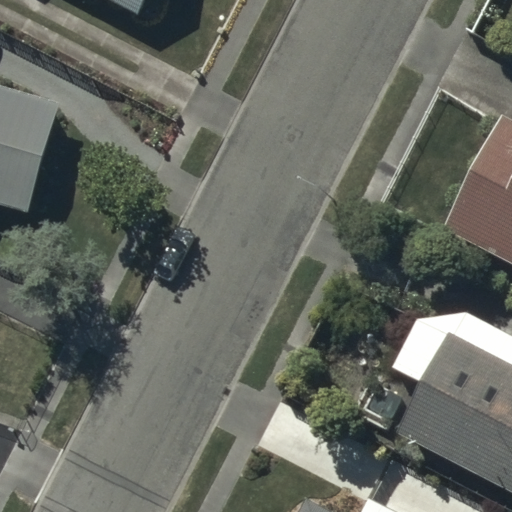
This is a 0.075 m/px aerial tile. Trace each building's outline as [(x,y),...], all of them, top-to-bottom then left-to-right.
[(159,0),(97,0),(146,25),(159,0)] [(0,213),(38,225),(71,114),(0,93),(0,213)] [(511,111),(504,107),(444,221),(511,256),(511,111)] [(511,358),(450,326),(399,424),(511,483),(511,358)] [(341,511),(309,494),(299,511),(341,511)]
